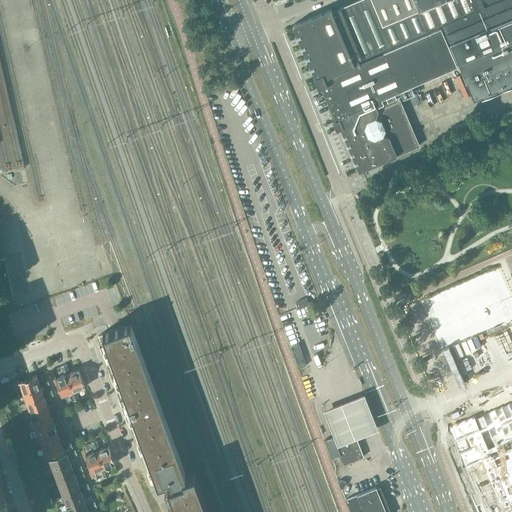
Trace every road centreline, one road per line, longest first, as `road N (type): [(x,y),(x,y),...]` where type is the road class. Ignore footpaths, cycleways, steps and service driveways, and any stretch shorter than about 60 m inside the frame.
road 1 (residential): [(14,363),(79,341),(146,511)]
road 2 (primary): [(338,237),(253,33)]
road 3 (primary): [(307,231),(389,424)]
road 4 (primary): [(233,42),(307,231)]
road 5 (primary): [(408,415),(338,237)]
road 6 (unclassified): [(338,190),(271,25)]
